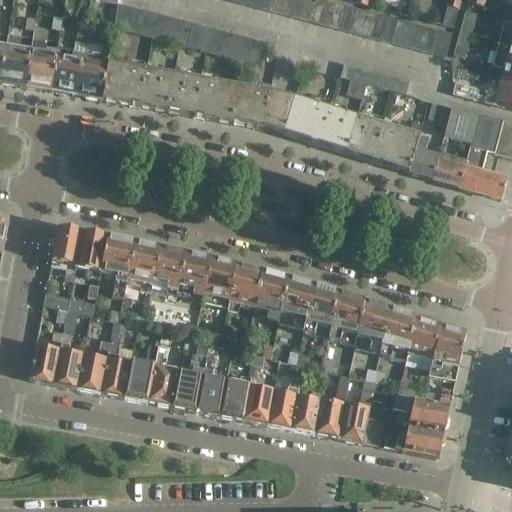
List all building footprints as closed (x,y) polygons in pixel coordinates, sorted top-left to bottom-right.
[(247,8),(249,0),(238,0),(237,5),(247,8)] [(257,11),(259,0),(249,0),(247,8),(257,11)] [(267,13),(270,0),(259,0),(257,11),(267,13)] [(278,16),(282,0),(270,0),(267,13),(278,16)] [(287,19),(292,0),(282,0),(278,16),(287,19)] [(298,22),(303,0),(292,0),(287,19),(298,22)] [(307,24),(314,1),(310,0),(303,0),(298,22),(307,24)] [(370,0),(351,0),(350,4),(368,9),(370,0)] [(447,0),(446,8),(457,11),(460,0),(447,0)] [(482,9),(485,0),(484,0),(468,0),(467,5),(482,9)] [(318,27),(324,4),(314,1),(307,24),(318,27)] [(327,29),(334,6),(324,4),(318,27),(327,29)] [(338,32),(345,9),(334,6),(327,29),(338,32)] [(122,33),(128,10),(116,7),(112,31),(122,33)] [(348,35),(355,12),(345,9),(338,32),(348,35)] [(133,36),(139,13),(128,10),(122,33),(133,36)] [(359,38),(365,14),(355,12),(348,35),(359,38)] [(143,39),(149,15),(139,13),(133,36),(143,39)] [(369,40),(376,17),(365,14),(359,38),(369,40)] [(461,25),(472,28),(475,17),(464,14),(461,25)] [(153,42),(160,18),(149,15),(143,39),(153,42)] [(379,43),(386,20),(376,17),(369,40),(379,43)] [(60,32),(62,20),(52,18),(50,30),(60,32)] [(164,45),(170,21),(160,18),(153,42),(164,45)] [(34,32),(35,21),(26,20),(24,31),(34,32)] [(389,46),(396,22),(386,20),(379,43),(389,46)] [(175,47),(181,24),(170,21),(164,45),(175,47)] [(400,48),(406,25),(396,22),(389,46),(400,48)] [(185,50),(191,26),(181,24),(175,47),(185,50)] [(511,50),(511,26),(502,24),(496,47),(511,50)] [(410,51),(417,28),(406,25),(400,48),(410,51)] [(458,36),(469,39),(472,28),(461,25),(458,36)] [(195,53),(202,29),(191,26),(185,50),(195,53)] [(421,54),(427,31),(417,28),(410,51),(421,54)] [(206,56),(212,32),(202,29),(195,53),(206,56)] [(431,56),(437,33),(427,31),(421,54),(431,56)] [(216,58),(223,35),(212,32),(206,56),(216,58)] [(83,45),(85,34),(76,33),(74,44),(83,45)] [(437,33),(431,56),(444,60),(450,37),(437,33)] [(94,35),(85,34),(83,45),(92,46),(94,35)] [(227,61),(233,37),(223,35),(216,58),(227,61)] [(466,50),(469,39),(458,36),(456,47),(466,50)] [(237,64),(244,40),(233,37),(227,61),(237,64)] [(33,43),(7,39),(0,87),(25,91),(33,43)] [(248,67),(254,43),(244,40),(237,64),(248,67)] [(50,94),(57,51),(58,45),(33,42),(33,43),(25,91),(50,94)] [(254,43),(248,67),(259,70),(265,46),(254,43)] [(463,61),(466,50),(456,47),(453,59),(463,61)] [(511,85),(511,50),(496,47),(491,70),(502,72),(499,82),(511,85)] [(57,51),(50,94),(75,99),(81,59),(73,57),(73,54),(57,51)] [(101,104),(107,66),(108,59),(91,57),(91,60),(81,59),(75,99),(101,104)] [(165,115),(172,78),(107,66),(101,104),(165,115)] [(405,97),(408,84),(343,67),(340,80),(405,97)] [(229,127),(236,90),(172,78),(165,115),(229,127)] [(511,112),(511,85),(499,82),(496,97),(454,86),(451,97),(511,112)] [(281,137),(292,101),(282,99),(269,96),(236,90),(229,127),(262,133),(273,135),(281,137)] [(344,156),(355,120),(292,101),(281,137),(344,156)] [(435,128),(445,130),(446,124),(450,111),(431,106),(427,122),(436,124),(435,128)] [(511,156),(511,127),(459,113),(452,140),(469,145),(483,148),(477,173),(463,170),(458,190),(457,191),(500,203),(506,181),(511,160),(511,156)] [(407,175),(418,139),(355,120),(344,156),(407,175)] [(442,138),(450,140),(453,126),(446,124),(445,130),(442,138)] [(424,154),(427,142),(418,139),(407,175),(431,181),(437,158),(424,154)] [(463,170),(464,165),(437,158),(431,181),(431,183),(458,190),(463,170)] [(71,285),(74,271),(74,270),(81,235),(60,231),(57,233),(50,265),(65,268),(62,283),(71,285)] [(99,283),(100,276),(107,241),(81,235),(74,270),(74,271),(87,274),(86,280),(99,283)] [(126,284),(134,246),(107,241),(100,276),(114,279),(110,300),(122,303),(126,284)] [(151,293),(159,252),(134,246),(126,284),(140,287),(138,295),(150,297),(151,293)] [(175,295),(183,257),(159,252),(151,293),(167,297),(168,293),(175,295)] [(200,300),(209,263),(183,257),(175,295),(174,298),(192,302),(193,299),(200,300)] [(199,305),(226,312),(237,270),(209,263),(200,300),(199,305)] [(252,313),(260,276),(237,270),(226,312),(225,315),(236,317),(238,310),(252,313)] [(277,326),(286,282),(260,275),(260,276),(252,313),(251,320),(277,326)] [(302,332),(311,289),(286,282),(277,326),(277,327),(302,332)] [(327,342),(337,296),(311,289),(302,332),(301,337),(327,342)] [(326,344),(354,349),(364,306),(363,304),(337,296),(327,342),(326,344)] [(44,297),(42,309),(56,313),(65,315),(66,315),(69,303),(44,297)] [(69,303),(66,315),(92,321),(94,309),(69,303)] [(379,357),(389,313),(364,306),(354,349),(353,351),(379,357)] [(54,324),(63,325),(65,315),(56,313),(54,324)] [(110,313),(107,324),(113,326),(117,327),(120,315),(110,313)] [(403,365),(405,358),(404,358),(413,321),(389,313),(379,357),(379,360),(403,365)] [(142,332),(145,321),(135,319),(132,330),(142,332)] [(431,364),(439,329),(413,321),(404,358),(405,358),(403,365),(402,367),(428,373),(430,364),(431,364)] [(166,338),(168,326),(160,324),(157,336),(166,338)] [(130,364),(132,354),(117,352),(122,328),(117,327),(113,326),(109,346),(99,398),(123,402),(130,366),(129,366),(130,364)] [(431,364),(430,364),(428,373),(426,380),(453,386),(464,340),(460,335),(439,329),(431,364)] [(185,330),(182,342),(191,344),(193,332),(185,330)] [(52,389),(62,338),(51,336),(49,351),(34,348),(28,379),(30,384),(52,389)] [(75,393),(82,357),(66,354),(69,339),(62,338),(52,389),(75,393)] [(218,350),(220,340),(221,340),(212,338),(209,348),(218,350)] [(227,352),(229,342),(221,340),(220,340),(218,350),(227,352)] [(99,398),(109,346),(99,344),(95,360),(82,357),(75,393),(99,398)] [(130,366),(123,402),(146,407),(157,351),(146,348),(143,366),(130,364),(129,366),(130,366)] [(268,362),(270,350),(262,348),(259,360),(262,361),(268,362)] [(177,376),(177,373),(163,370),(166,352),(157,351),(146,407),(170,411),(177,376)] [(285,366),(294,368),(296,356),(287,354),(285,366)] [(294,368),(302,370),(305,358),(296,356),(294,368)] [(252,369),(254,359),(246,357),(244,367),(252,369)] [(193,416),(203,363),(204,361),(191,359),(188,373),(191,374),(190,378),(177,376),(170,411),(193,416)] [(259,360),(254,359),(252,369),(260,370),(262,361),(259,360)] [(319,374),(328,376),(331,364),(322,362),(319,374)] [(210,382),(213,365),(203,363),(193,416),(218,420),(225,385),(210,382)] [(372,386),(374,375),(366,373),(363,384),(372,386)] [(383,377),(374,375),(372,386),(373,387),(380,388),(383,377)] [(336,443),(344,403),(348,381),(339,379),(334,405),(320,403),(319,402),(313,439),(336,443)] [(242,425),(250,383),(239,380),(237,387),(225,385),(218,420),(242,425)] [(271,393),(259,391),(260,384),(250,383),(242,425),(265,429),(271,395),(271,393)] [(361,384),(358,402),(369,404),(370,403),(371,395),(373,387),(372,386),(363,384),(361,384)] [(395,400),(404,402),(406,391),(398,388),(395,400)] [(288,434),(295,399),(296,393),(286,391),(285,397),(271,395),(265,429),(288,434)] [(310,395),(308,402),(295,399),(288,434),(313,439),(319,402),(320,397),(310,395)] [(380,405),(381,397),(371,395),(370,403),(380,405)] [(421,405),(429,407),(432,397),(423,395),(421,405)] [(407,429),(442,437),(448,411),(438,409),(429,407),(421,405),(404,402),(395,400),(393,400),(390,412),(409,416),(407,429)] [(438,409),(448,411),(449,404),(440,402),(438,409)] [(360,448),(365,427),(369,409),(344,403),(336,443),(360,448)] [(365,427),(360,448),(377,451),(381,431),(365,427)] [(437,463),(442,437),(407,429),(404,443),(385,440),(382,452),(437,463)]
